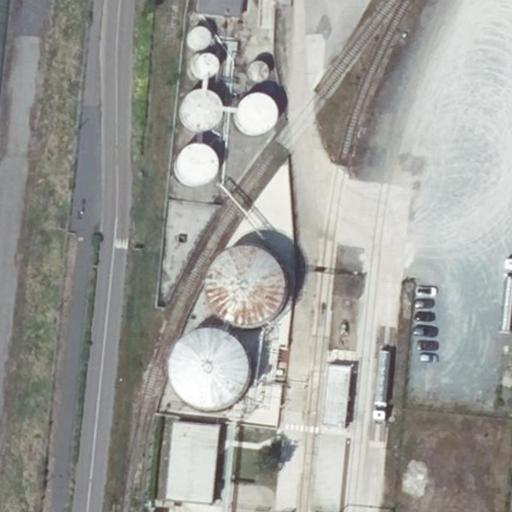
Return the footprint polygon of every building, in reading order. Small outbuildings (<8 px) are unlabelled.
[(189,0),(188,12),(233,15),(232,0),(189,0)] [(208,37),(208,33),(207,29),(205,25),(203,24),(201,22),(197,22),(192,23),(190,24),(187,26),(186,28),(185,31),(185,35),(187,39),(190,42),(193,44),(198,44),(202,43),(206,40),(208,37)] [(219,68),(219,64),(219,63),(219,59),(217,56),(216,54),(213,51),(211,49),(208,48),(206,47),(201,47),(198,48),(195,49),(192,51),(190,53),(188,55),(187,58),(186,64),(186,67),(187,70),(189,73),(191,75),(193,77),(195,78),(198,80),(201,80),(208,79),(211,78),(214,76),(216,73),(218,71),(219,68)] [(266,71),(266,68),(266,67),(265,63),(263,60),(260,59),(255,59),(253,60),(250,62),(249,64),(248,68),(250,72),(252,74),(255,76),(258,76),(262,75),(264,73),(266,71)] [(277,113),(277,109),(277,108),(277,104),(275,100),(273,96),(270,93),(267,90),(262,89),(258,88),(255,88),(250,89),(246,90),(243,93),(240,96),(237,100),(236,104),(236,112),(237,116),(238,119),(240,122),(243,124),(246,127),(249,128),(254,129),(256,129),(261,129),(264,128),(268,126),(271,123),(274,120),(276,117),(277,113)] [(216,111),(217,108),(216,104),(215,100),(213,97),(211,94),(207,91),(203,90),(200,89),(196,89),(193,89),(189,91),(186,93),(183,95),(181,98),(180,102),(179,105),(179,109),(179,113),(181,117),(183,120),(186,123),(189,125),(193,126),(201,126),(205,125),(207,124),(210,122),(212,120),(215,114),(216,111)] [(210,166),(210,162),(210,159),(209,155),(207,152),(205,149),(202,146),(198,144),(195,143),(191,143),(187,143),(184,144),(180,146),(177,148),(175,151),(173,155),(172,158),(171,162),(172,166),(173,169),(174,173),(177,176),(180,178),(183,180),(187,181),(191,182),(194,181),(198,180),(201,179),(204,176),(207,173),(209,170),(210,166)] [(287,299),(288,290),(287,282),(285,275),(282,269),(278,264),(274,259),(268,254),(260,250),(252,248),(244,247),(238,247),(230,249),(224,252),(218,255),(215,258),(209,264),(206,268),(204,272),(202,279),(201,287),(201,295),(203,304),(206,311),(209,316),(211,319),(218,325),(222,328),(228,331),(232,332),(240,333),(244,334),(250,333),(259,331),(266,328),(272,323),(279,316),(281,312),(285,306),(287,299)] [(249,383),(250,374),(250,373),(249,366),(247,358),(242,350),(236,342),(229,337),(220,334),(214,332),(203,332),(194,333),(187,337),(180,341),(174,348),(170,354),(166,361),(165,369),(165,377),(166,384),(168,392),(173,399),(175,402),(180,406),(186,411),(193,414),(200,416),(208,416),(216,416),(224,413),(230,409),(234,407),(238,404),(243,397),(246,391),(249,383)] [(353,367),(328,364),(322,426),(347,427),(353,367)] [(170,436),(161,505),(203,509),(208,440),(170,436)]
